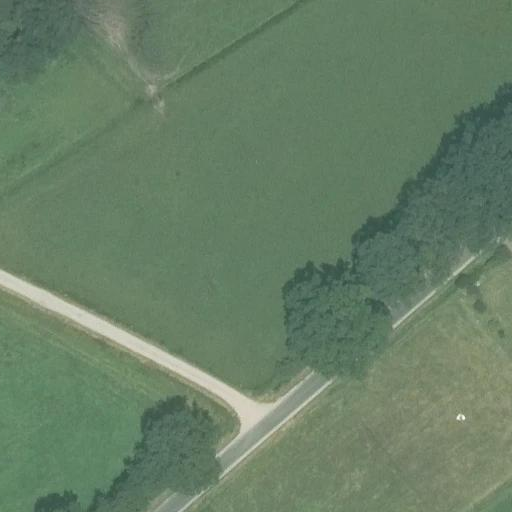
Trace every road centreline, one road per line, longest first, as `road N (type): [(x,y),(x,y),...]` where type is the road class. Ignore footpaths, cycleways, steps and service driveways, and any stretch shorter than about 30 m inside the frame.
road 1 (unclassified): [(170,511),(511,216)]
road 2 (track): [(266,431),(232,395),(0,276)]
